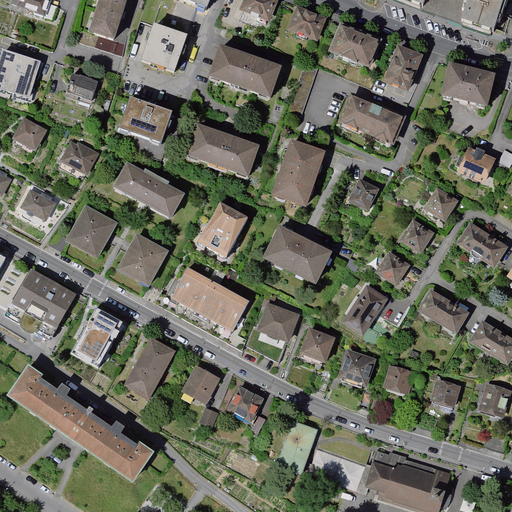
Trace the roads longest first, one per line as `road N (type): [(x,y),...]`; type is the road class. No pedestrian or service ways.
road 1 (residential): [(0,232),(289,391),(511,470)]
road 2 (residential): [(241,511),(157,440),(0,337)]
road 3 (residential): [(326,0),(511,64)]
road 4 (residential): [(429,276),(471,216),(511,237)]
